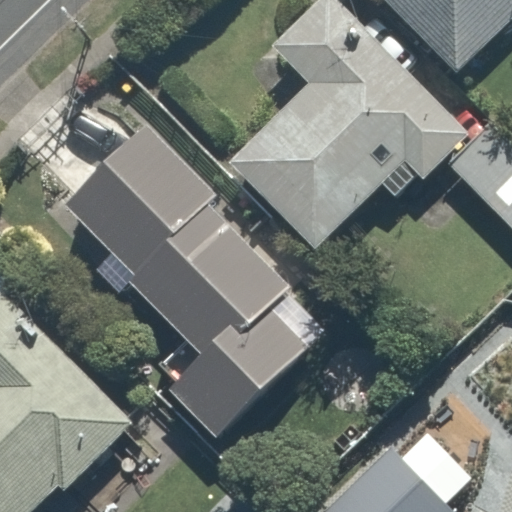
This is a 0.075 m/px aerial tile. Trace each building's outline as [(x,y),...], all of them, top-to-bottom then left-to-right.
[(297,81),(222,159),(315,249),(379,182),(397,200),(438,157),(461,134),(322,0),(302,0),(260,44),(297,81)] [(511,0),(379,0),(445,73),(511,13),(511,0)] [(461,134),(438,157),(491,208),(511,186),(511,142),(481,113),(461,134)] [(124,122),(46,202),(193,345),(150,389),(209,446),(329,321),(124,122)] [(0,511),(16,511),(120,401),(0,290),(0,511)] [(436,511),(375,442),(301,511),(436,511)]
